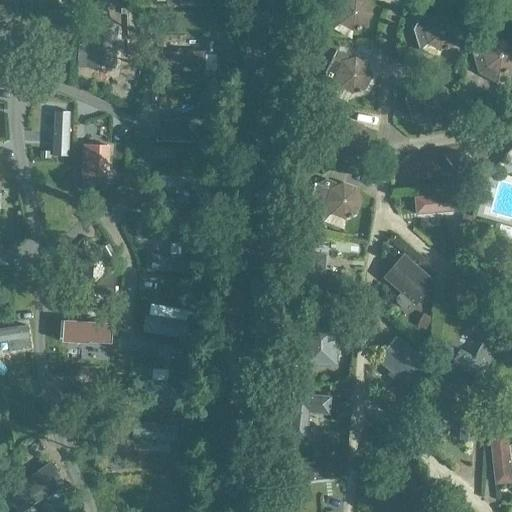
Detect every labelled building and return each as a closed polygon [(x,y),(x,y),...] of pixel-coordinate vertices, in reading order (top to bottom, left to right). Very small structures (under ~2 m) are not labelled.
[(109,4),(101,0),(98,7),(106,11),(109,4)] [(371,15),(368,2),(363,0),(331,0),(326,10),(332,31),(341,24),(353,30),(365,26),(371,15)] [(511,0),(490,0),(495,14),(504,6),(511,10),(511,0)] [(77,13),(66,18),(70,26),(80,21),(77,13)] [(459,35),(455,22),(444,16),(431,20),(422,15),(413,30),(420,51),(431,47),(441,50),(453,46),(459,35)] [(111,68),(113,26),(88,25),(87,67),(111,68)] [(480,38),(472,53),(478,75),(497,84),(499,73),(511,70),(511,69),(511,44),(502,39),(490,43),(480,38)] [(155,53),(155,70),(203,70),(203,54),(180,53),(155,53)] [(355,59),(342,63),(333,58),(325,73),(332,94),(341,87),(352,93),(365,89),(371,77),(367,65),(355,59)] [(413,84),(405,99),(412,120),(421,113),(432,119),(445,115),(451,103),(447,91),(435,85),(423,89),(413,84)] [(212,94),(200,94),(200,105),(212,105),(212,94)] [(71,111),(54,111),(54,158),(70,158),(71,111)] [(213,121),(162,121),(162,143),(213,143),(213,121)] [(322,140),(331,160),(339,152),(351,156),(363,150),(368,138),(362,126),(350,122),(338,128),(328,124),(322,140)] [(79,146),(78,176),(104,177),(106,147),(79,146)] [(331,190),(321,186),(314,183),(310,201),(315,202),(324,222),(332,214),(344,219),(356,213),(361,201),(356,189),(343,184),(331,190)] [(194,206),(194,193),(162,192),(161,205),(194,206)] [(416,214),(464,211),(463,195),(415,199),(416,214)] [(472,217),(463,215),(457,238),(467,240),(472,217)] [(511,228),(498,225),(493,242),(511,247),(511,228)] [(328,240),(347,246),(350,237),(332,230),(328,240)] [(191,256),(153,254),(152,271),(191,272),(191,256)] [(305,292),(352,295),(353,277),(324,275),(326,255),(307,254),(305,292)] [(415,307),(436,283),(403,255),(383,278),(400,293),(395,299),(396,304),(402,309),(407,309),(412,304),(415,307)] [(505,284),(511,286),(511,261),(504,258),(502,262),(495,259),(494,262),(492,261),(486,277),(494,280),(493,283),(504,287),(505,284)] [(84,263),(81,296),(112,298),(113,278),(100,277),(101,264),(84,263)] [(300,304),(318,305),(319,295),(300,295),(300,304)] [(315,323),(315,308),(302,307),(301,322),(315,323)] [(423,314),(416,326),(425,330),(432,318),(423,314)] [(145,317),(144,333),(187,337),(189,322),(145,317)] [(112,325),(65,322),(64,343),(110,346),(112,325)] [(303,367),(337,366),(335,324),(302,325),(303,367)] [(27,326),(0,330),(0,343),(8,342),(9,351),(30,348),(27,326)] [(451,364),(480,380),(501,341),(487,334),(474,358),(459,350),(451,364)] [(409,388),(429,364),(396,337),(376,361),(377,362),(375,366),(374,368),(375,371),(379,375),(382,374),(397,386),(398,386),(399,386),(402,382),(409,388)] [(170,346),(133,341),(131,354),(168,358),(170,346)] [(434,351),(442,362),(454,354),(447,343),(434,351)] [(456,388),(446,379),(436,389),(446,398),(456,388)] [(177,385),(140,382),(139,397),(175,400),(177,385)] [(69,415),(88,416),(90,388),(71,386),(69,415)] [(289,440),(306,442),(309,413),(330,415),(331,397),(293,394),(289,440)] [(347,402),(334,405),(335,413),(349,410),(347,402)] [(458,440),(475,442),(478,407),(437,403),(435,419),(460,422),(458,440)] [(178,426),(134,422),(133,440),(176,444),(178,426)] [(495,485),(511,484),(507,433),(490,435),(495,485)] [(422,481),(388,442),(374,454),(408,493),(422,481)] [(339,460),(294,465),(296,483),(341,478),(339,460)] [(49,463),(9,493),(19,506),(20,505),(25,511),(35,503),(66,486),(49,463)] [(111,489),(111,509),(158,510),(158,489),(111,489)] [(408,496),(398,504),(405,511),(418,511),(421,510),(408,496)] [(70,511),(71,504),(44,502),(42,511),(70,511)]
